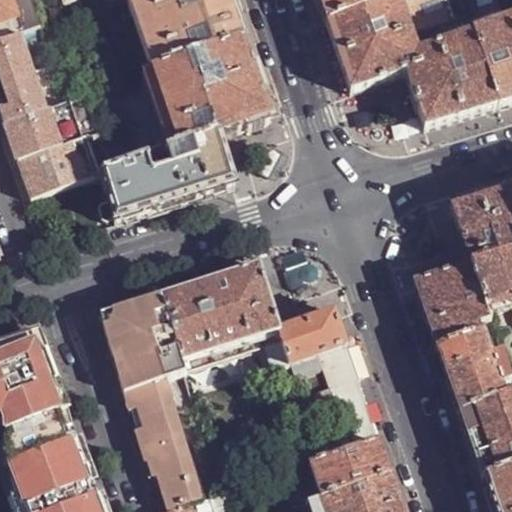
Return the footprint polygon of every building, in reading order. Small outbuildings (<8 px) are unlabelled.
[(0,0),(0,43),(18,37),(37,31),(26,0),(0,0)] [(241,46),(225,0),(127,0),(125,1),(128,8),(151,77),(241,46)] [(317,0),(327,27),(397,4),(407,0),(317,0)] [(114,6),(116,12),(128,8),(125,1),(114,6)] [(412,96),(425,134),(498,112),(473,39),(466,18),(428,30),(435,52),(416,58),(400,10),(397,4),(327,27),(350,97),(406,79),(412,96)] [(511,107),(511,26),(488,34),(473,39),(498,112),(511,107)] [(18,37),(0,43),(0,120),(6,138),(15,166),(79,143),(66,106),(44,113),(18,37)] [(255,86),(241,46),(151,77),(142,80),(168,156),(216,139),(217,141),(268,124),(255,86)] [(111,224),(111,228),(157,213),(168,210),(231,191),(224,167),(217,141),(216,139),(168,156),(164,158),(167,168),(149,175),(145,164),(130,169),(111,175),(100,179),(98,180),(105,206),(111,224)] [(79,143),(15,166),(22,188),(28,203),(98,180),(100,179),(87,140),(79,143)] [(145,164),(149,175),(167,168),(164,158),(145,164)] [(275,158),(269,159),(260,174),(261,180),(270,184),(282,162),(275,158)] [(451,214),(469,270),(470,269),(486,317),(511,309),(511,195),(483,204),(451,214)] [(111,224),(105,206),(98,207),(96,212),(100,223),(104,226),(111,224)] [(320,274),(314,269),(307,270),(302,275),(303,283),(308,288),(316,287),(321,281),(320,274)] [(428,326),(437,352),(480,336),(478,331),(489,327),(486,317),(470,269),(469,270),(415,288),(428,326)] [(260,270),(162,299),(174,339),(183,364),(278,335),(280,334),(260,270)] [(136,433),(170,511),(180,511),(204,504),(167,386),(188,380),(186,377),(185,372),(183,364),(174,339),(162,299),(126,310),(107,316),(101,318),(103,325),(108,339),(115,362),(124,395),(136,433)] [(301,327),(280,334),(278,335),(282,348),(290,371),(321,360),(347,351),(335,315),(301,327)] [(278,335),(183,364),(185,372),(186,377),(260,355),(282,348),(278,335)] [(480,336),(437,352),(451,393),(460,418),(503,401),(499,390),(510,387),(498,355),(489,358),(482,335),(480,336)] [(105,511),(39,337),(3,348),(0,349),(0,416),(1,416),(3,428),(5,438),(9,436),(20,464),(9,468),(13,481),(25,511),(105,511)] [(290,371),(282,348),(260,355),(267,379),(290,371)] [(380,446),(347,351),(321,360),(345,428),(311,439),(320,467),(380,446)] [(511,398),(503,401),(460,418),(475,460),(482,483),(511,472),(511,398)] [(9,436),(5,438),(9,468),(20,464),(9,436)] [(386,462),(380,446),(320,467),(282,479),(292,511),(295,511),(320,504),(392,479),(386,462)] [(511,511),(511,472),(482,483),(492,511),(511,511)] [(402,511),(399,503),(392,479),(320,504),(322,511),(402,511)] [(25,511),(13,481),(5,485),(15,511),(25,511)] [(231,511),(227,498),(223,499),(184,511),(231,511)]
